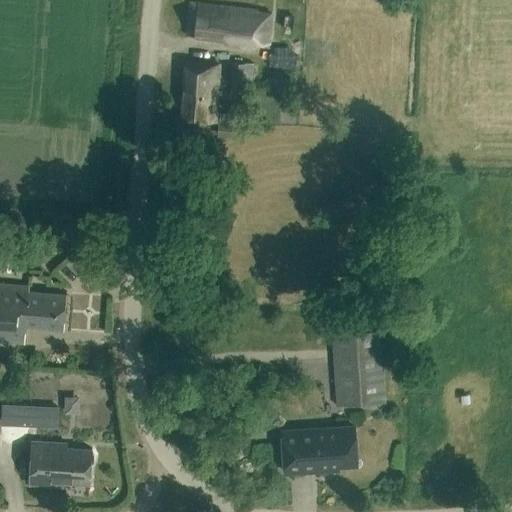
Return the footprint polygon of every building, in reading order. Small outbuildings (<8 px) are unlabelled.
[(256,10),(187,3),(183,39),(253,46),(253,42),(268,43),(270,15),(256,14),(256,10)] [(340,69),(342,47),(310,45),(309,66),(340,69)] [(218,64),(186,62),(182,119),(213,122),(218,64)] [(252,64),(232,63),(230,93),(251,94),(252,64)] [(282,138),(283,106),(270,106),(269,138),(282,138)] [(29,286),(0,283),(0,340),(24,343),(25,326),(63,329),(65,294),(28,291),(29,286)] [(385,403),(380,330),(331,334),(337,407),(385,403)] [(92,399),(93,415),(103,415),(103,399),(92,399)] [(70,414),(84,413),(83,401),(70,401),(70,414)] [(357,464),(354,427),(282,431),(285,472),(330,470),(330,466),(357,464)] [(56,442),(32,441),(29,485),(63,487),(64,482),(90,484),(91,464),(93,462),(94,455),(91,453),(92,449),(67,447),(67,446),(56,445),(56,442)]
